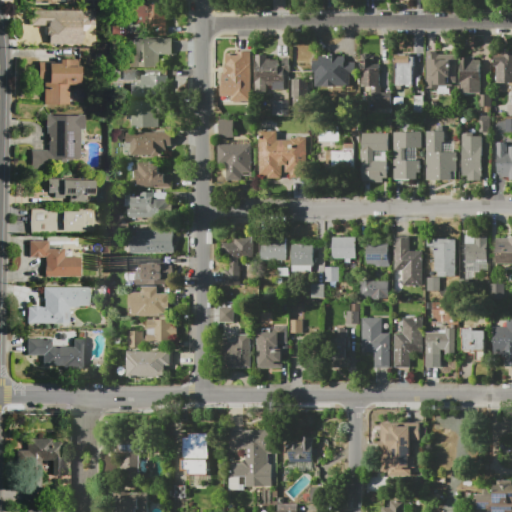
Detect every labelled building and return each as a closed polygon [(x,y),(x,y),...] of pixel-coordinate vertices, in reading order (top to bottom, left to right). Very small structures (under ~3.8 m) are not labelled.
[(83,0),(109,0),(109,9),(83,8),(83,0)] [(167,35),(153,35),(153,29),(147,29),(147,21),(132,21),(133,1),(167,1),(167,35)] [(30,10),(91,10),(91,15),(94,15),(94,25),(83,25),(83,44),(48,44),(48,36),(47,36),(47,27),(48,27),(48,23),(49,23),(49,21),(44,21),(44,25),(30,25),(30,10)] [(125,36),(108,36),(108,23),(125,23),(125,36)] [(126,67),(126,55),(134,55),(134,37),(172,38),(172,55),(160,55),(160,67),(126,67)] [(225,99),(226,85),(219,85),(219,59),(226,59),(226,56),(236,56),(236,51),(251,52),(251,78),(240,78),(240,100),(225,99)] [(456,54),(456,83),(453,83),(453,86),(439,86),(439,88),(427,88),(427,51),(437,51),(437,54),(456,54)] [(511,83),(497,83),(497,67),(493,67),(493,52),(504,52),(504,51),(511,51),(511,83)] [(361,86),(362,54),(365,54),(365,53),(369,53),(369,54),(375,54),(375,64),(380,64),(380,86),(382,86),(382,92),(391,92),(391,107),(371,106),(371,86),(361,86)] [(313,61),(319,61),(319,56),(330,57),(330,54),(338,54),(338,57),(345,57),(345,67),(352,68),(352,86),(315,85),(315,74),(313,74),(313,61)] [(395,85),(395,54),(410,54),(410,57),(414,57),(414,66),(412,66),(413,85),(395,85)] [(255,55),(267,55),(267,59),(278,59),(278,68),(282,68),(282,58),(289,59),(289,71),(284,71),(284,90),(272,90),(272,86),(255,86),(255,55)] [(460,58),(474,58),(474,60),(481,60),(481,93),(460,93),(460,58)] [(44,104),(44,77),(38,77),(38,61),(50,61),(50,63),(59,63),(59,59),(68,59),(68,67),(82,67),(82,84),(69,84),(69,105),(44,104)] [(168,75),(167,95),(145,94),(145,75),(168,75)] [(309,79),(291,78),(290,105),(308,105),(309,79)] [(414,95),(424,95),(424,107),(414,107),(414,95)] [(479,95),(490,95),(490,106),(479,106),(479,95)] [(130,126),(158,127),(159,101),(131,100),(130,126)] [(272,116),(272,101),(289,101),(289,116),(272,116)] [(45,116),(85,116),(85,127),(79,127),(79,143),(81,143),(81,158),(72,158),(72,160),(65,160),(65,168),(31,168),(31,150),(49,150),(49,134),(46,134),(46,127),(45,127),(45,116)] [(490,116),(490,132),(480,132),(480,116),(490,116)] [(219,137),(219,119),(233,119),(233,137),(219,137)] [(427,131),(446,131),(446,142),(442,142),(442,152),(457,152),(457,171),(452,171),(452,181),(427,181),(427,131)] [(172,133),(171,146),(166,146),(166,150),(163,150),(163,156),(131,156),(131,143),(126,143),(126,132),(172,133)] [(259,132),(277,132),(277,140),(291,140),(291,138),(307,138),(307,178),(291,178),(291,172),(285,172),(285,165),(282,165),(282,178),(268,178),(268,175),(259,175),(259,132)] [(394,132),(423,132),(423,148),(406,148),(406,160),(421,160),(421,173),(417,173),(417,179),(394,179),(394,132)] [(363,133),(390,133),(390,151),(374,151),(374,161),(388,161),(388,178),(384,178),(384,182),(363,182),(363,133)] [(462,133),(474,133),(474,136),(483,136),(483,182),(468,182),(468,176),(462,176),(462,133)] [(511,180),(509,180),(509,177),(502,177),(502,173),(497,173),(497,142),(507,142),(507,146),(511,146),(511,180)] [(326,150),(326,170),(353,171),(353,143),(344,143),(344,151),(326,150)] [(218,145),(252,145),(252,172),(256,172),(256,180),(226,179),(226,163),(218,163),(218,145)] [(137,187),(137,177),(132,177),(132,162),(154,163),(154,167),(159,167),(159,174),(173,174),(172,187),(137,187)] [(94,181),(94,196),(86,196),(86,202),(69,202),(69,196),(65,195),(65,198),(53,198),(53,193),(47,193),(47,177),(81,177),(81,180),(94,181)] [(129,218),(129,207),(131,207),(132,197),(141,197),(141,192),(155,192),(155,197),(173,197),(173,218),(129,218)] [(31,209),(51,209),(51,211),(84,211),(84,232),(51,232),(51,234),(30,234),(31,209)] [(173,253),(125,253),(125,237),(137,237),(137,230),(173,231),(173,253)] [(252,236),(252,258),(239,258),(239,285),(225,285),(225,271),(229,271),(229,257),(223,257),(223,242),(234,242),(234,236),(252,236)] [(465,236),(488,236),(488,260),(465,259),(465,236)] [(496,238),(509,238),(509,236),(511,236),(511,265),(496,265),(496,238)] [(286,237),(285,261),(260,260),(261,245),(267,245),(267,237),(286,237)] [(333,258),(333,237),(356,237),(356,258),(333,258)] [(394,239),(409,239),(409,252),(423,252),(422,286),(394,285),(394,239)] [(437,276),(437,271),(435,271),(435,255),(434,255),(434,239),(455,240),(455,276),(437,276)] [(64,249),(64,248),(79,248),(79,256),(80,256),(80,277),(45,277),(45,257),(29,257),(29,241),(48,241),(48,249),(64,249)] [(368,264),(368,243),(390,243),(390,267),(376,266),(376,264),(368,264)] [(292,244),(314,244),(313,265),(292,265),(292,244)] [(465,259),(488,260),(488,264),(481,264),(481,272),(473,272),(466,272),(465,272),(465,259)] [(143,264),(166,264),(166,265),(172,265),(172,285),(143,285),(143,264)] [(325,267),(339,267),(339,281),(325,281),(325,267)] [(277,268),(288,268),(288,276),(277,276),(277,268)] [(427,278),(440,278),(440,290),(427,290),(427,278)] [(360,279),(374,279),(374,281),(390,281),(389,299),(380,299),(380,300),(360,300),(360,279)] [(312,284),(324,284),(324,297),(312,297),(312,284)] [(44,287),(89,287),(88,306),(67,305),(67,323),(27,323),(28,307),(44,307),(44,287)] [(132,315),(132,293),(141,293),(141,287),(157,287),(157,293),(170,293),(170,308),(166,308),(166,315),(132,315)] [(234,323),(219,323),(219,304),(234,304),(234,323)] [(347,311),(359,311),(359,324),(347,324),(347,311)] [(423,317),(423,353),(410,353),(410,368),(395,368),(395,333),(403,333),(403,317),(423,317)] [(362,318),(382,318),(382,333),(390,333),(390,367),(375,367),(375,353),(362,353),(362,318)] [(147,319),(178,319),(177,344),(163,344),(163,342),(147,342),(147,319)] [(290,333),(290,320),(303,320),(303,333),(290,333)] [(493,354),(493,327),(507,327),(507,320),(511,320),(511,366),(505,366),(505,357),(502,357),(502,354),(493,354)] [(261,332),(274,332),(274,325),(288,325),(288,343),(279,343),(279,349),(282,349),(282,368),(258,367),(258,352),(261,352),(261,332)] [(462,328),(470,328),(470,327),(475,327),(475,331),(486,331),(486,361),(476,361),(476,353),(471,353),(471,351),(464,351),(464,338),(462,338),(462,328)] [(336,329),(347,329),(347,366),(332,366),(332,338),(337,338),(336,329)] [(456,329),(456,352),(441,352),(441,367),(426,367),(426,333),(445,333),(445,329),(456,329)] [(129,331),(144,331),(144,348),(129,348),(129,331)] [(251,368),(219,368),(219,338),(229,338),(229,340),(236,340),(236,334),(251,334),(251,368)] [(85,339),(85,366),(42,366),(42,355),(27,355),(27,339),(46,339),(46,346),(72,347),(72,339),(85,339)] [(127,351),(171,352),(171,365),(165,365),(165,377),(127,377),(127,351)] [(381,422),(420,423),(420,441),(412,441),(412,456),(416,456),(415,468),(412,468),(411,475),(389,475),(389,451),(381,451),(381,449),(379,449),(379,438),(381,438),(381,422)] [(229,430),(272,430),(272,453),(268,453),(268,463),(272,463),(272,486),(245,486),(245,477),(229,477),(229,463),(244,463),(245,448),(228,448),(229,430)] [(210,432),(209,476),(188,476),(188,470),(182,470),(182,438),(188,438),(188,432),(210,432)] [(147,452),(140,452),(139,483),(121,483),(121,451),(114,451),(114,434),(147,434),(147,452)] [(289,462),(289,441),(302,441),(302,437),(313,437),(313,462),(289,462)] [(51,474),(51,461),(16,461),(16,449),(31,449),(31,439),(51,439),(51,442),(62,442),(62,474),(51,474)] [(25,501),(25,472),(41,472),(41,501),(25,501)] [(459,488),(459,474),(474,474),(474,488),(459,488)] [(495,485),(511,485),(511,511),(487,511),(487,509),(475,509),(475,493),(481,493),(481,489),(495,489),(495,485)] [(311,503),(311,487),(330,487),(331,503),(311,503)] [(117,511),(117,499),(114,499),(114,490),(130,490),(130,493),(149,493),(148,511),(117,511)] [(381,507),(381,511),(403,511),(403,500),(389,500),(390,507),(381,507)]
